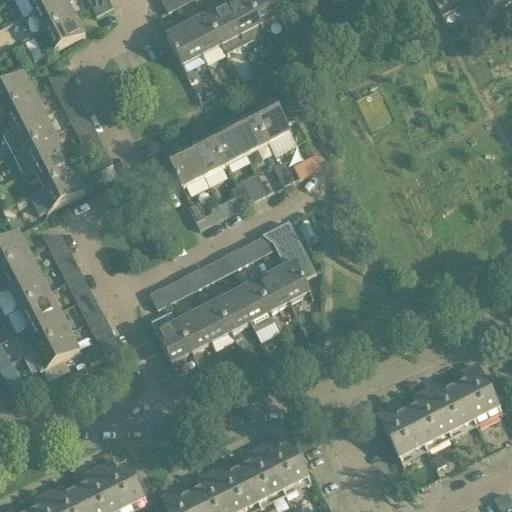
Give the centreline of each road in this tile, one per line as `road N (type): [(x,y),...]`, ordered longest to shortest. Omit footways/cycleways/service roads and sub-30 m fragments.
road 1 (residential): [(114,293),(91,234),(126,190),(126,167),(85,79),(108,48),(140,32),(123,1)]
road 2 (residential): [(114,293),(327,185)]
road 3 (residential): [(331,400),(511,314)]
road 4 (residential): [(154,425),(331,400)]
road 5 (residential): [(0,412),(154,425)]
road 6 (residential): [(154,425),(148,365),(114,293)]
